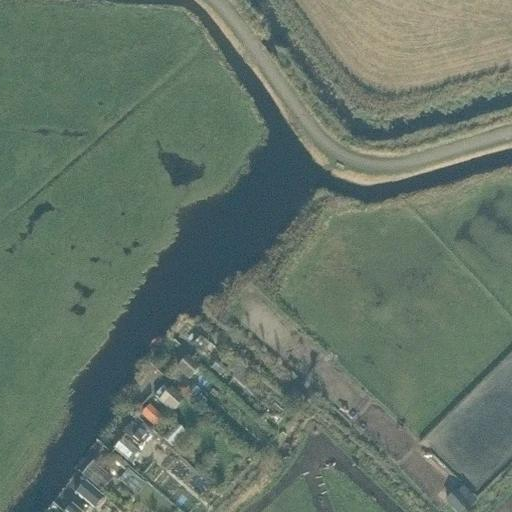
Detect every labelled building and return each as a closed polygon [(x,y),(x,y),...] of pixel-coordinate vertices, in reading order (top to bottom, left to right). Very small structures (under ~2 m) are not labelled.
[(182,383),(169,400),(181,409),(194,392),(182,383)] [(147,411),(162,421),(170,409),(156,399),(147,411)] [(167,430),(179,441),(192,427),(180,416),(167,430)] [(445,498),(458,511),(463,511),(477,499),(469,491),(463,496),(456,489),(445,498)] [(166,505),(168,511),(188,511),(183,498),(166,505)]
